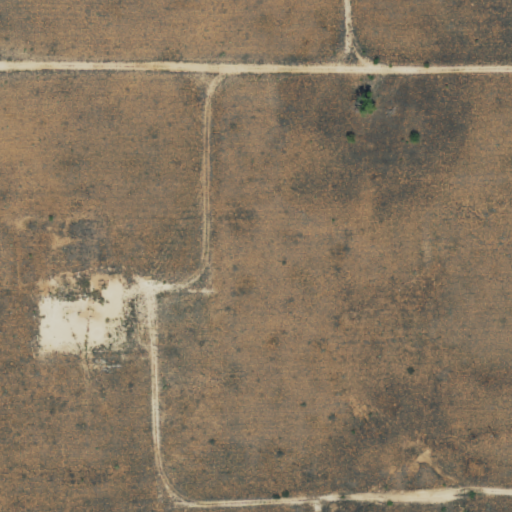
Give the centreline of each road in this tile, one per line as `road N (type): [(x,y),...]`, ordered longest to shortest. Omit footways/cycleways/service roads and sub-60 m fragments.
road 1 (residential): [(0,45),(511,55)]
road 2 (residential): [(511,481),(0,488)]
